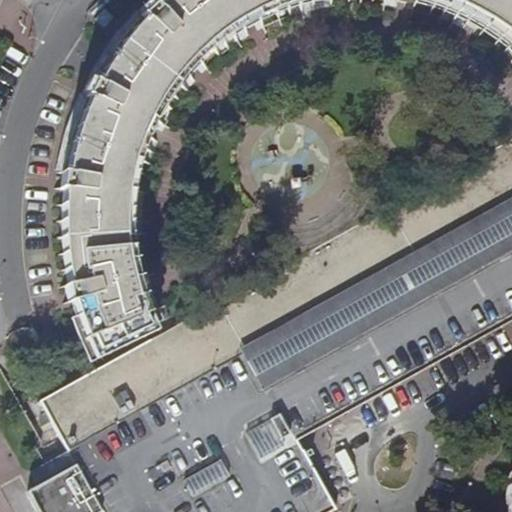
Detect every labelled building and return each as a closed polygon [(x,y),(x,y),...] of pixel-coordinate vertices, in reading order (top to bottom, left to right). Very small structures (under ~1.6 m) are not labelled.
[(150,329),(137,297),(131,272),(127,248),(125,222),(127,205),(130,179),(137,152),(145,129),(157,106),(172,82),(189,61),(208,43),(225,30),(239,20),(258,10),(277,2),(282,0),(443,0),(451,3),(470,12),(487,21),(499,29),(511,38),(511,0),(161,0),(159,2),(145,17),(131,31),(116,52),(105,70),(94,89),(86,107),(75,137),(69,158),(65,185),(62,220),(63,244),(65,266),(69,286),(76,313),(93,357),(150,329)] [(511,143),(40,408),(66,454),(99,511),(106,511),(213,453),(203,435),(218,426),(216,381),(212,373),(246,354),(403,265),(511,204),(511,143)] [(511,204),(403,265),(246,354),(255,370),(267,393),(436,298),(511,255),(511,204)] [(294,442),(299,439),(511,319),(511,255),(436,298),(267,393),(294,442)] [(40,343),(42,342),(40,338),(38,338),(38,337),(35,335),(32,333),(31,332),(28,332),(26,332),(21,333),(19,334),(17,336),(16,337),(14,340),(13,343),(13,346),(14,349),(14,351),(16,353),(17,355),(20,357),(23,359),(25,359),(29,359),(31,359),(33,358),(35,356),(36,355),(38,353),(40,350),(40,349),(41,345),(40,343)] [(197,511),(301,454),(306,451),(299,439),(294,442),(267,393),(255,370),(246,354),(212,373),(216,381),(218,426),(203,435),(213,453),(106,511),(197,511)] [(323,511),(335,505),(306,451),(301,454),(197,511),(323,511)] [(98,511),(73,467),(18,497),(26,511),(98,511)]
